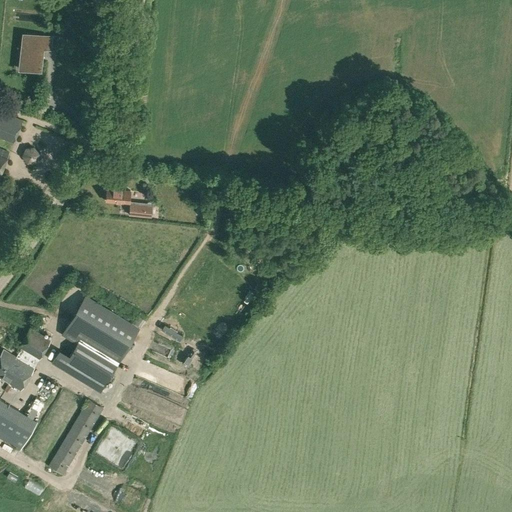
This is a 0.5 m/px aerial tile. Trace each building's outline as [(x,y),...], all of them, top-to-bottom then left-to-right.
[(23,31),(19,69),(42,72),(44,49),(51,50),(53,35),(23,31)] [(0,173),(9,151),(0,147),(0,136),(13,142),(22,119),(0,110),(0,173)] [(27,162),(39,161),(38,143),(26,144),(27,162)] [(122,201),(129,202),(130,189),(123,189),(123,188),(107,187),(105,200),(122,202),(122,201)] [(198,213),(207,214),(208,200),(199,199),(198,213)] [(129,215),(143,216),(144,205),(130,203),(129,215)] [(77,300),(81,291),(75,289),(71,297),(77,300)] [(50,362),(100,392),(139,326),(85,294),(62,333),(77,342),(71,353),(60,346),(50,362)] [(18,354),(36,364),(51,339),(30,327),(18,346),(21,348),(18,354)] [(0,353),(0,376),(21,389),(36,364),(18,354),(16,356),(3,348),(0,353)] [(33,381),(28,388),(35,394),(41,387),(33,381)] [(46,387),(41,397),(51,402),(56,392),(46,387)] [(0,398),(0,436),(20,448),(36,421),(0,398)] [(48,465),(62,473),(103,406),(89,398),(48,465)] [(105,453),(113,459),(123,446),(133,453),(139,445),(115,426),(108,435),(115,441),(105,453)] [(127,454),(121,462),(125,465),(131,457),(127,454)]
